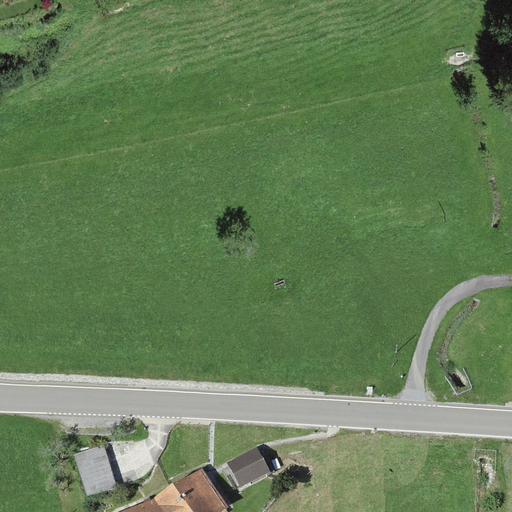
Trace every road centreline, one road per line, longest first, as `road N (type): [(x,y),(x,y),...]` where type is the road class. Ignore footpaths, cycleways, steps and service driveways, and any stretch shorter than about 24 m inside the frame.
road 1 (tertiary): [(0,395),(511,426)]
road 2 (track): [(407,419),(432,317),(476,284),(511,280)]
